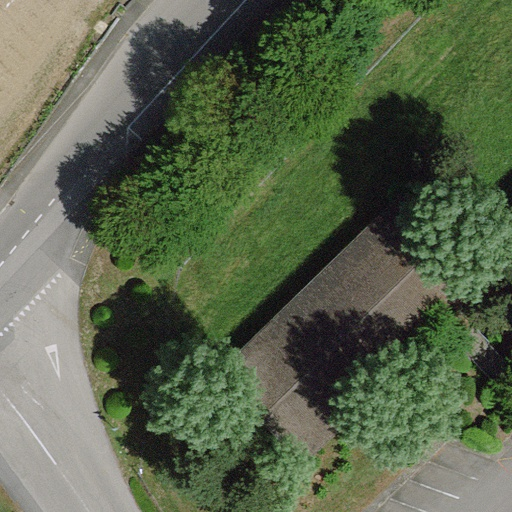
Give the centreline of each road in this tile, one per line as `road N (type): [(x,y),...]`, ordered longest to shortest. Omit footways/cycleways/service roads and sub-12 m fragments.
road 1 (unclassified): [(221,0),(0,266)]
road 2 (unclassified): [(87,511),(0,387)]
